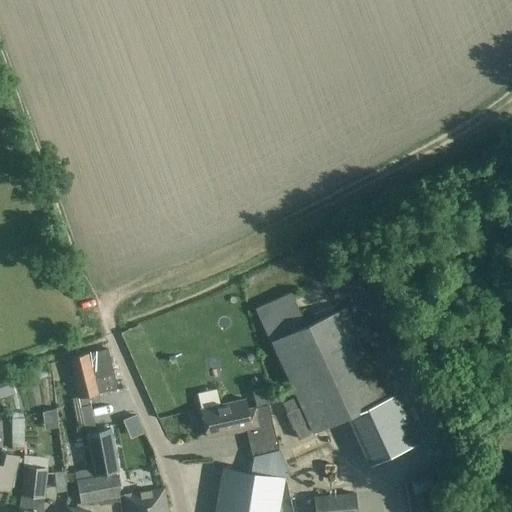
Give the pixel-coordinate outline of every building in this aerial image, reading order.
[(398,448),(388,427),(377,403),(387,398),(345,308),(307,325),(292,292),(256,309),(314,432),(348,416),(369,462),(398,448)] [(71,358),(81,397),(83,404),(100,400),(99,393),(118,388),(108,349),(71,358)] [(0,378),(0,398),(15,393),(13,386),(10,375),(0,378)] [(234,433),(247,430),(253,457),(278,451),(279,449),(269,405),(248,409),(246,399),(201,408),(207,437),(234,431),(234,433)] [(23,418),(12,419),(12,444),(24,444),(23,418)] [(29,419),(28,440),(41,440),(42,419),(29,419)] [(341,439),(327,427),(307,453),(288,439),(279,449),(303,468),(314,454),(324,461),(341,439)] [(86,433),(94,476),(119,471),(111,428),(86,433)] [(0,489),(8,492),(17,455),(0,450),(0,489)] [(223,467),(215,511),(277,511),(284,478),(288,476),(278,451),(253,457),(250,472),(223,467)] [(37,511),(35,511),(38,497),(44,497),(47,468),(25,466),(20,508),(19,507),(17,511),(37,511)] [(436,470),(409,478),(414,495),(441,487),(436,470)] [(116,474),(78,480),(81,503),(120,497),(116,474)] [(168,511),(164,487),(125,495),(127,511),(168,511)] [(356,511),(355,494),(315,498),(316,511),(356,511)] [(416,496),(399,497),(399,508),(417,507),(416,496)]
